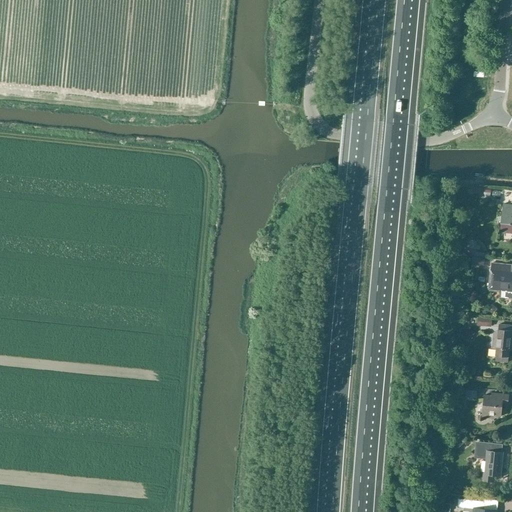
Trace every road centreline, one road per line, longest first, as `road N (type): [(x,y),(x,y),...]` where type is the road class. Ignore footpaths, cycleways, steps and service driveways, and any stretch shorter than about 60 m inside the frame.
road 1 (motorway): [(359,511),(404,0)]
road 2 (motorway): [(376,0),(333,490)]
road 3 (unclassified): [(491,113),(421,142),(329,132),(315,120),(310,98),(320,0)]
road 4 (track): [(223,100),(203,119),(0,102)]
